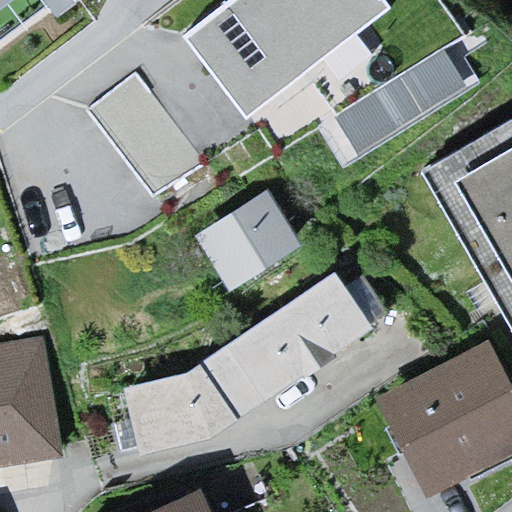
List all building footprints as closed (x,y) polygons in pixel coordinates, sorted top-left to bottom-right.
[(28,0),(7,0),(16,10),(28,0)] [(408,8),(401,0),(223,0),(190,26),(261,119),(408,8)] [(140,75),(95,110),(160,194),(205,159),(140,75)] [(511,121),(426,171),(511,318),(511,121)] [(319,243),(282,182),(210,225),(248,286),(319,243)] [(386,326),(346,267),(199,365),(136,376),(148,447),(223,435),(386,326)] [(58,329),(0,335),(0,454),(72,446),(58,329)] [(511,365),(497,333),(383,388),(437,501),(511,464),(511,365)] [(231,511),(220,485),(151,511),(231,511)]
